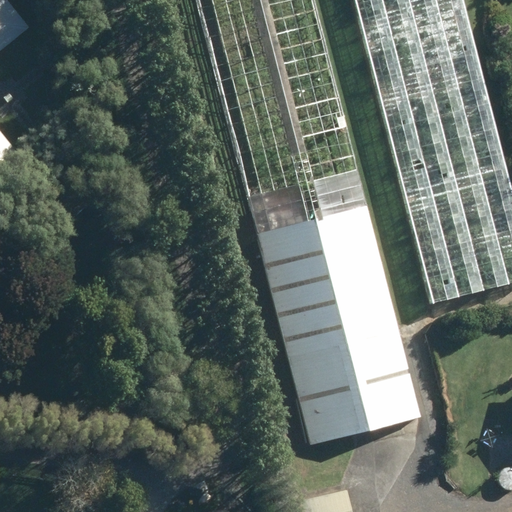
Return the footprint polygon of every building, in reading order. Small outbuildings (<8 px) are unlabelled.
[(0,0),(0,192),(31,167),(0,128),(0,58),(33,31),(6,0),(0,0)] [(317,0),(199,0),(313,448),(424,420),(317,0)] [(358,0),(438,308),(511,288),(511,171),(467,0),(358,0)] [(79,165),(19,219),(47,250),(107,195),(79,165)] [(351,511),(346,491),(297,503),(299,511),(351,511)]
